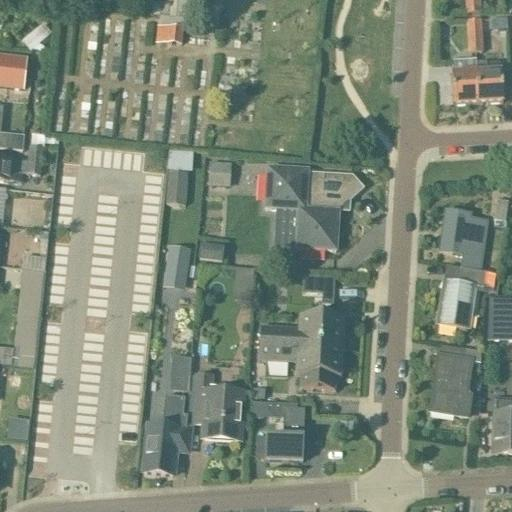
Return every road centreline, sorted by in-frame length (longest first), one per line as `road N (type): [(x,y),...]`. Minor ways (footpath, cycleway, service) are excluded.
road 1 (residential): [(387,489),(408,138)]
road 2 (residential): [(70,511),(387,489)]
road 3 (residential): [(408,138),(417,0)]
road 4 (residential): [(387,489),(511,483)]
